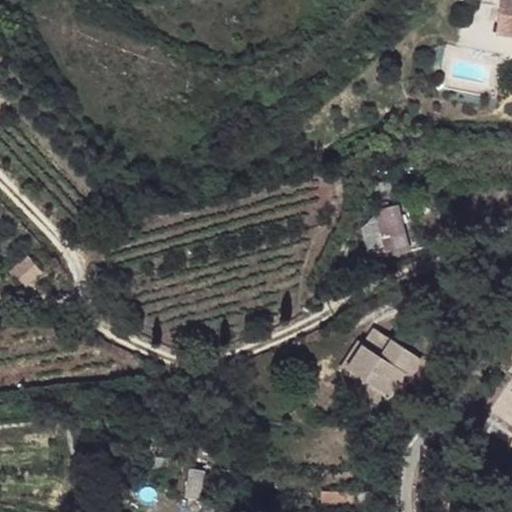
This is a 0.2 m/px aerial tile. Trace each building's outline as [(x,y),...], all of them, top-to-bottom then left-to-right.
[(511,0),(501,0),(497,32),(511,34),(511,0)] [(409,249),(398,205),(378,209),(369,220),(362,227),(369,254),(389,250),(390,253),(409,249)] [(27,255),(11,269),(27,287),(42,273),(27,255)] [(418,355),(375,327),(349,367),(391,396),(418,355)] [(423,359),(418,355),(402,381),(407,384),(423,359)] [(511,374),(507,371),(483,405),(511,424),(511,388),(511,387),(511,385),(511,374)] [(201,498),(205,471),(191,468),(186,495),(201,498)] [(354,511),(355,491),(322,490),(321,510),(353,511),(354,511)]
